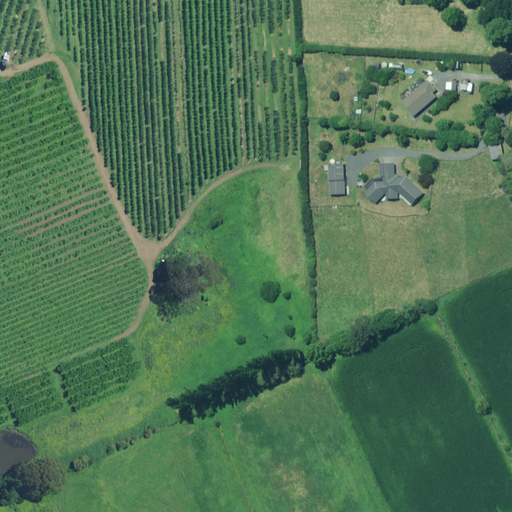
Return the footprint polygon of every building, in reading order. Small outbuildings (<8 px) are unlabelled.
[(460,79),(454,79),(454,83),(449,83),(449,91),(468,91),(468,85),(460,85),(460,79)] [(433,88),(428,82),(404,103),(416,117),(437,99),(430,91),(433,88)] [(506,159),(503,144),(490,147),(493,161),(506,159)] [(370,191),(367,194),(379,204),(388,194),(389,200),(401,199),(400,193),(415,206),(426,194),(408,178),(403,178),(396,175),(396,164),(382,165),(383,179),(386,179),(386,182),(378,183),(373,178),(365,187),(370,191)] [(346,195),(346,166),(332,166),(332,195),(346,195)]
